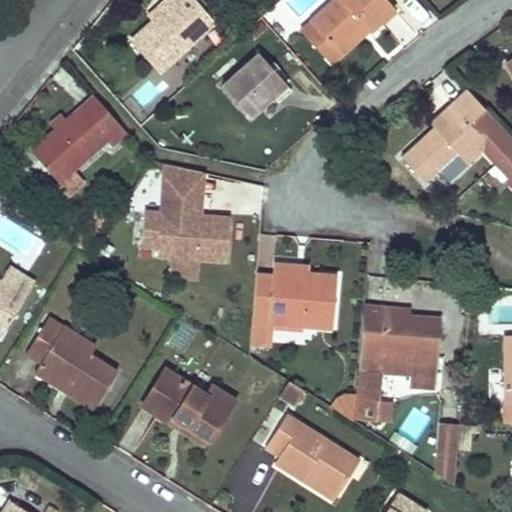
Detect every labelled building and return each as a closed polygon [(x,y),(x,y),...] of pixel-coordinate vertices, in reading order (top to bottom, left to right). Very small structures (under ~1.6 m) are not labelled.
[(168,0),(150,16),(154,21),(133,40),(161,72),(216,22),(212,17),(196,0),(168,0)] [(325,55),(333,48),(362,22),(367,28),(369,30),(394,9),(385,0),(331,0),(309,20),(301,27),(325,55)] [(419,22),(429,14),(415,0),(410,0),(404,6),(419,22)] [(362,22),(333,48),(339,53),(367,28),(362,22)] [(258,52),(223,83),(250,115),(286,83),(258,52)] [(135,92),(145,104),(160,92),(150,80),(135,92)] [(452,108),(433,126),(401,157),(424,181),(439,168),(457,152),(468,164),(488,144),(469,123),(485,108),(466,88),(448,103),(452,108)] [(93,96),(32,152),(60,183),(56,187),(66,198),(85,182),(74,170),(107,141),(111,146),(126,133),(93,96)] [(448,103),(429,121),(433,126),(452,108),(448,103)] [(511,137),(509,134),(485,108),(469,123),(488,144),(511,169),(511,172),(511,174),(511,137)] [(468,164),(457,152),(439,168),(450,180),(468,164)] [(32,175),(15,162),(5,176),(22,188),(32,175)] [(161,212),(192,215),(193,202),(162,200),(161,212)] [(97,210),(93,218),(102,224),(107,216),(97,210)] [(143,211),(140,244),(159,246),(158,254),(197,257),(225,260),(229,218),(192,215),(161,212),(143,211)] [(102,224),(93,218),(80,238),(89,245),(102,224)] [(197,257),(170,255),(168,277),(195,279),(197,257)] [(275,263),(274,269),(313,272),(313,267),(275,263)] [(250,329),(250,333),(249,340),(268,342),(269,334),(270,319),(332,325),(338,274),(313,272),(274,269),(274,273),(255,272),(250,329)] [(0,281),(0,331),(22,296),(0,281)] [(382,304),(381,311),(407,314),(407,306),(382,304)] [(93,406),(116,370),(116,369),(89,352),(59,334),(64,325),(47,315),(26,350),(41,359),(35,369),(93,406)] [(59,334),(89,352),(94,344),(64,325),(59,334)] [(208,435),(231,398),(210,384),(204,392),(165,368),(143,403),(171,420),(175,414),(208,435)] [(381,376),(383,395),(396,394),(394,375),(381,376)] [(308,393),(293,383),(284,398),(299,408),(308,393)] [(337,491),(358,459),(286,413),(264,444),(278,453),(273,460),(302,479),(307,471),(337,491)] [(437,420),(432,472),(452,484),(457,422),(437,420)] [(332,499),(337,491),(307,471),(302,479),(332,499)] [(422,511),(396,495),(384,511),(422,511)] [(28,511),(9,500),(0,511),(28,511)]
